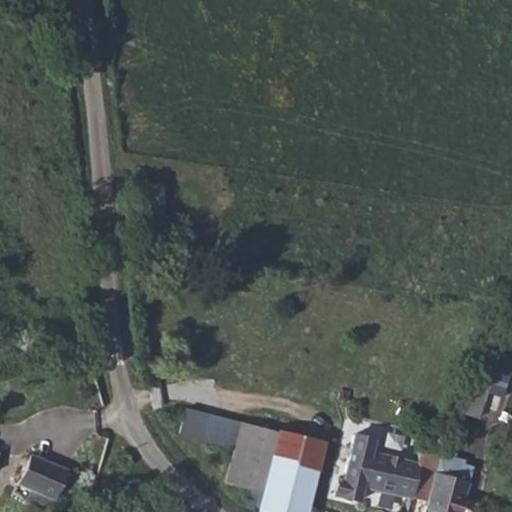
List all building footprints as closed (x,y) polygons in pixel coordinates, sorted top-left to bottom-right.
[(486,394),(484,404),(499,407),(509,367),(484,361),(477,392),(486,394)] [(242,506),(259,511),(278,433),(195,413),(187,445),(232,457),(226,483),(247,488),(242,506)] [(278,433),(259,511),(261,511),(327,511),(331,494),(341,449),(278,433)] [(342,484),(412,500),(419,464),(370,453),(373,443),(353,438),(342,484)] [(419,464),(412,500),(426,503),(424,511),(460,511),(469,484),(436,472),(440,457),(421,453),(419,464)] [(27,503),(41,510),(56,500),(68,472),(32,456),(19,485),(33,490),(27,503)] [(327,511),(261,511),(259,511),(359,511),(362,502),(331,494),(327,511)]
